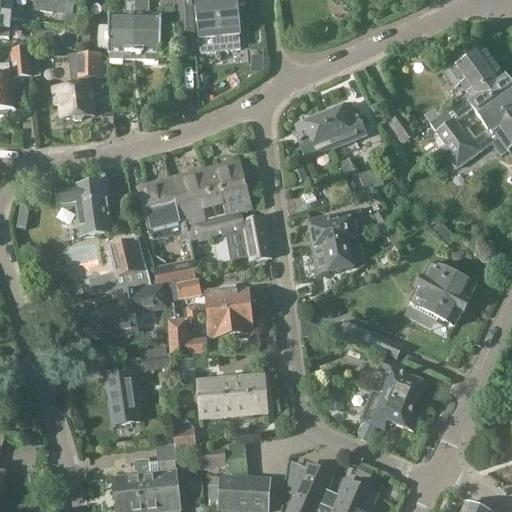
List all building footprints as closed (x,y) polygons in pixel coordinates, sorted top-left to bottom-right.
[(53,16),(54,15),(55,2),(54,2),(44,0),(33,0),(32,13),(53,16)] [(55,2),(54,15),(71,17),(71,14),(72,13),(74,3),(56,0),(55,2)] [(97,50),(108,51),(108,56),(110,57),(110,62),(122,62),(122,64),(133,64),(134,0),(124,0),(124,6),(126,6),(126,10),(125,10),(125,14),(121,14),(121,19),(108,18),(108,28),(98,28),(97,50)] [(134,0),(133,64),(145,64),(145,63),(158,63),(158,58),(160,58),(160,20),(149,20),(149,0),(134,0)] [(159,0),(161,14),(178,13),(177,0),(159,0)] [(177,0),(178,13),(179,35),(193,34),(191,0),(177,0)] [(195,0),(196,0),(201,56),(240,52),(239,39),(236,8),(244,7),(243,0),(195,0)] [(0,1),(0,21),(11,23),(11,22),(22,23),(23,12),(12,11),(14,3),(0,1)] [(0,41),(8,43),(11,23),(0,21),(0,41)] [(65,41),(57,40),(56,51),(76,54),(78,33),(66,32),(65,41)] [(90,39),(80,38),(79,53),(89,53),(90,39)] [(0,67),(0,119),(7,118),(10,114),(14,113),(11,82),(31,80),(28,51),(10,52),(12,66),(9,66),(0,67)] [(461,87),(469,99),(482,89),(484,91),(501,80),(483,55),(471,63),(467,58),(443,74),(455,91),(461,87)] [(75,81),(89,81),(101,82),(102,57),(75,57),(75,81)] [(438,134),(455,123),(457,121),(458,123),(473,113),(480,123),(511,100),(511,91),(505,82),(503,84),(501,80),(484,91),(482,89),(469,99),(467,101),(466,99),(449,111),(452,115),(448,118),(445,115),(432,125),(438,134)] [(89,81),(75,81),(75,90),(53,93),(54,107),(59,107),(61,123),(74,121),(75,123),(81,122),(82,120),(95,119),(91,88),(89,88),(89,81)] [(216,91),(212,92),(210,96),(214,99),(218,98),(219,93),(216,91)] [(444,148),(440,151),(456,173),(492,147),(501,159),(511,151),(511,100),(480,123),(487,132),(475,141),(468,131),(463,134),(444,148)] [(379,105),(371,109),(380,128),(388,124),(379,105)] [(350,108),(323,119),(336,151),(365,139),(358,121),(355,122),(350,108)] [(427,117),(420,122),(424,129),(431,124),(427,117)] [(307,163),(336,151),(323,119),(296,130),(302,144),(299,145),(307,163)] [(415,139),(401,119),(389,128),(404,147),(415,139)] [(455,123),(438,134),(435,136),(444,148),(463,134),(455,123)] [(401,177),(391,154),(380,159),(390,183),(401,177)] [(415,169),(408,154),(395,159),(402,175),(415,169)] [(331,209),(352,200),(344,179),(354,175),(349,162),(329,171),(333,182),(321,187),(331,209)] [(240,166),(205,174),(215,221),(241,215),(251,212),(240,166)] [(306,182),(302,172),(291,176),(295,186),(306,182)] [(170,183),(175,207),(179,230),(185,229),(186,234),(187,234),(188,237),(188,242),(210,238),(209,232),(207,223),(215,221),(205,174),(170,183)] [(137,191),(143,215),(175,207),(170,183),(137,191)] [(84,242),(84,244),(87,246),(93,245),(95,243),(95,241),(114,238),(107,186),(57,194),(60,212),(76,209),(81,243),(84,242)] [(149,244),(168,239),(173,238),(178,236),(181,236),(186,234),(185,229),(179,230),(175,207),(143,215),(149,244)] [(373,219),(378,229),(389,222),(383,213),(373,219)] [(207,223),(209,232),(231,228),(239,269),(272,263),(265,221),(243,225),(241,215),(215,221),(207,223)] [(314,252),(347,245),(353,244),(348,218),(309,225),(314,252)] [(394,231),(389,222),(378,229),(384,238),(394,231)] [(179,236),(178,236),(179,244),(188,242),(188,237),(187,234),(186,234),(181,236),(179,236)] [(92,298),(115,296),(151,289),(147,273),(146,273),(139,244),(135,245),(135,243),(109,250),(114,273),(117,281),(88,283),(92,298)] [(351,269),(347,245),(314,252),(316,260),(313,261),(317,280),(335,276),(334,272),(351,269)] [(153,270),(156,289),(165,289),(197,283),(193,262),(153,270)] [(417,290),(408,307),(453,331),(474,291),(437,271),(425,294),(417,290)] [(197,283),(165,289),(167,306),(180,303),(193,300),(194,306),(206,304),(206,306),(203,306),(204,315),(207,315),(208,320),(250,315),(250,310),(252,307),(252,299),(248,297),(248,295),(228,297),(228,294),(205,296),(202,299),(198,283),(197,283)] [(85,314),(89,344),(139,337),(135,318),(167,313),(167,307),(167,306),(165,289),(156,289),(151,289),(115,296),(116,307),(100,310),(100,311),(85,314)] [(174,306),(167,307),(167,313),(168,322),(176,322),(174,306)] [(199,321),(197,309),(186,310),(187,322),(199,321)] [(233,340),(233,338),(238,343),(249,341),(253,337),(252,328),(255,325),(254,318),(251,316),(250,315),(208,320),(211,343),(233,340)] [(168,322),(169,357),(208,356),(206,341),(188,343),(187,321),(176,322),(168,322)] [(372,338),(354,330),(349,340),(367,348),(367,349),(396,362),(401,349),(372,337),(372,338)] [(142,355),(143,364),(168,361),(168,358),(167,358),(166,352),(142,355)] [(145,374),(169,370),(168,361),(143,364),(145,374)] [(384,376),(391,379),(390,383),(386,382),(384,383),(379,396),(414,410),(415,407),(417,406),(419,400),(419,398),(423,387),(401,379),(404,370),(384,362),(378,375),(383,377),(384,376)] [(136,375),(103,379),(111,430),(142,425),(140,412),(142,411),(136,375)] [(264,380),(196,386),(200,424),(267,418),(264,380)] [(359,422),(369,427),(384,433),(386,426),(412,436),(418,420),(411,418),(414,410),(379,396),(371,393),(359,422)] [(183,427),(173,427),(175,453),(194,451),(193,449),(196,449),(194,432),(184,432),(183,427)] [(263,441),(272,440),(271,432),(263,433),(263,441)] [(224,449),(201,452),(203,473),(225,470),(224,449)] [(149,461),(145,462),(149,511),(179,511),(174,464),(157,466),(159,478),(151,478),(149,461)] [(117,511),(149,511),(145,462),(133,463),(134,475),(137,475),(137,480),(114,483),(117,511)] [(293,496),(330,511),(371,511),(379,497),(344,481),(336,497),(328,493),(335,477),(307,465),(304,470),(293,496)] [(374,473),(360,467),(355,478),(369,484),(374,473)] [(220,478),(217,511),(268,511),(271,481),(220,478)] [(330,511),(293,496),(286,511),(330,511)]
